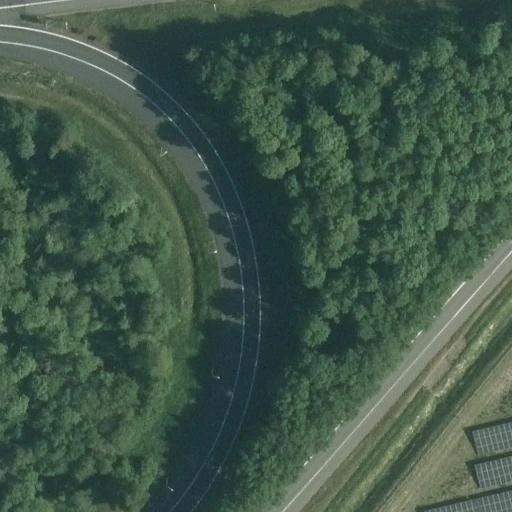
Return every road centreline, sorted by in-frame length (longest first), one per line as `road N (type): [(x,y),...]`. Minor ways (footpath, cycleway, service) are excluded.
road 1 (motorway): [(0,34),(46,42),(136,81),(194,135),(230,203),(251,306),(248,364),(235,417),(183,511)]
road 2 (motorway): [(271,511),(511,245)]
